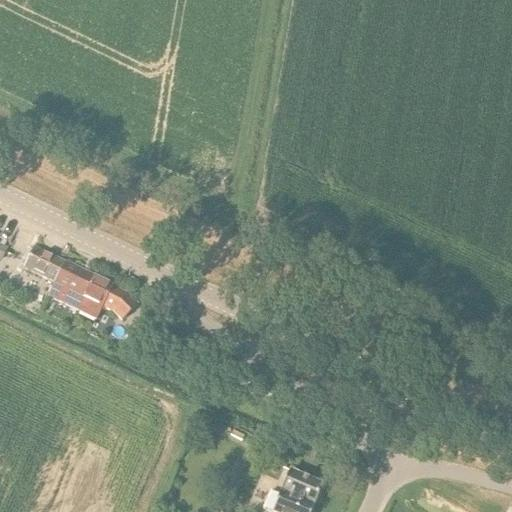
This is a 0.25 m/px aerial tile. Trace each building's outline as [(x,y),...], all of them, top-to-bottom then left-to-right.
[(34,251),(24,270),(53,285),(63,265),(34,251)] [(53,288),(49,296),(78,310),(94,319),(100,307),(112,314),(121,322),(138,306),(127,295),(126,294),(109,287),(93,280),(64,265),(63,265),(53,285),(54,285),(53,288)] [(128,333),(123,343),(138,350),(142,340),(128,333)] [(173,360),(176,353),(167,349),(164,356),(173,360)] [(270,493),(263,510),(267,511),(311,511),(322,487),(289,472),(279,496),(270,493)]
